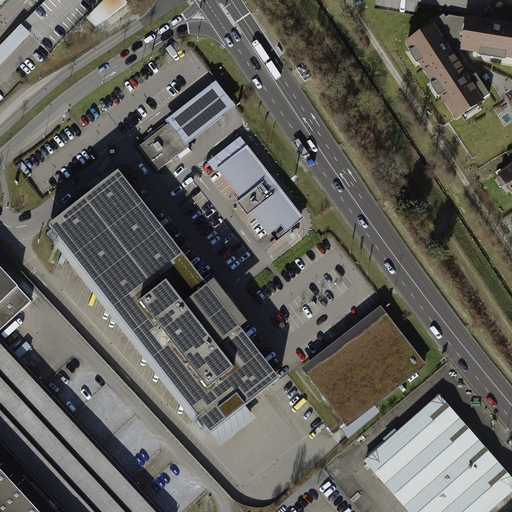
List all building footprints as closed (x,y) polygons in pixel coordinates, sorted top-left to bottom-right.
[(0,0),(0,8),(8,0),(0,0)] [(47,0),(24,25),(34,35),(25,44),(31,45),(34,42),(42,43),(53,53),(87,17),(101,30),(128,2),(126,0),(47,0)] [(511,23),(465,15),(459,49),(511,57),(511,23)] [(469,78),(433,23),(404,41),(455,119),(483,101),(481,98),(489,93),(477,73),(469,78)] [(0,47),(0,67),(33,36),(23,26),(0,47)] [(236,105),(216,80),(167,120),(169,122),(187,145),(236,105)] [(169,122),(139,146),(158,170),(189,146),(187,145),(169,122)] [(299,222),(234,139),(204,163),(235,203),(231,205),(241,219),(244,216),(262,239),(274,230),(279,237),(299,222)] [(511,162),(498,173),(511,192),(511,162)] [(283,379),(122,178),(51,231),(209,435),(283,379)] [(0,511),(163,511),(0,337),(0,334),(33,304),(0,269),(0,511)] [(425,365),(383,311),(303,373),(344,427),(425,365)] [(495,511),(511,497),(511,478),(440,399),(367,466),(408,511),(495,511)]
